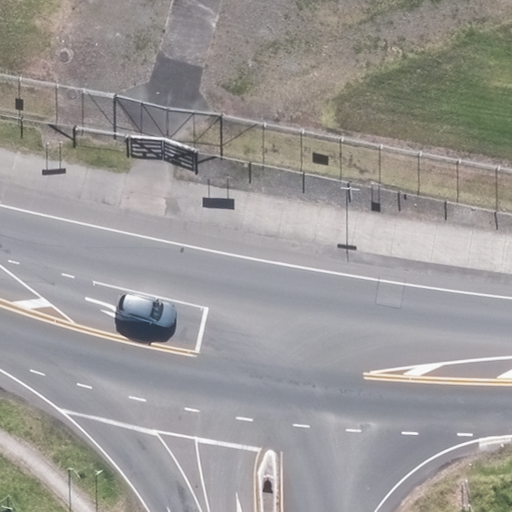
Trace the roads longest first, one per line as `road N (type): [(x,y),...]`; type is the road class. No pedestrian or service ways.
road 1 (secondary): [(214,367),(0,299)]
road 2 (secondary): [(511,390),(353,378)]
road 3 (secondary): [(205,511),(198,437),(214,367)]
road 4 (secondary): [(353,378),(214,367)]
road 5 (secondary): [(353,378),(335,511)]
